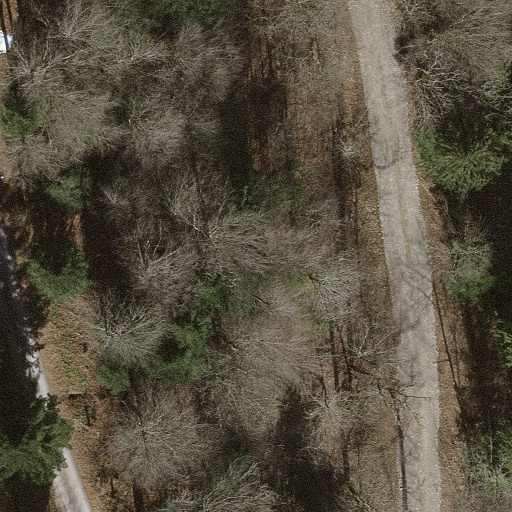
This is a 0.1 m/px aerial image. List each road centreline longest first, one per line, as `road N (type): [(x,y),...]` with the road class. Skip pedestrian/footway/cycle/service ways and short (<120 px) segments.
road 1 (track): [(365,0),(417,301),(422,511)]
road 2 (unclassified): [(86,511),(0,247)]
